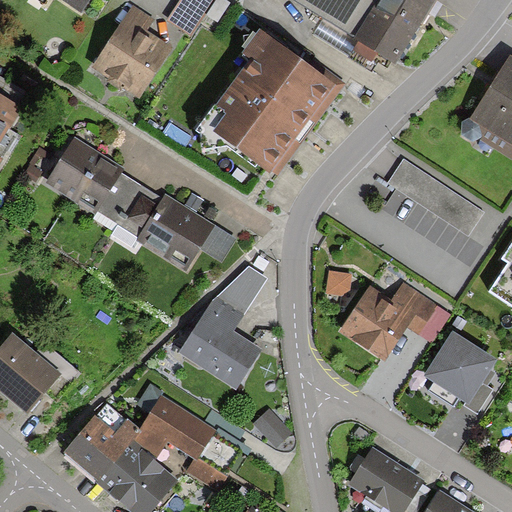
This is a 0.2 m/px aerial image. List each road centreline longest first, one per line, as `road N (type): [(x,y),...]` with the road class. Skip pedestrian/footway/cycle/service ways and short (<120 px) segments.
road 1 (residential): [(492,0),(315,189),(290,237),(303,394)]
road 2 (residential): [(303,394),(349,401),(511,505)]
